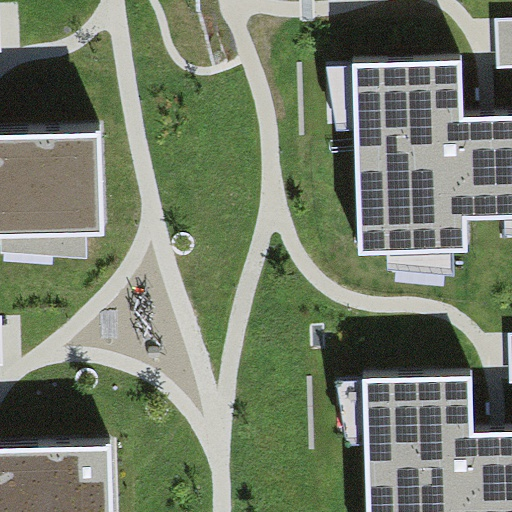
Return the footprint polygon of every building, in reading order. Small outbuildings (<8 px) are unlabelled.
[(511,109),(462,111),(460,55),(353,58),(359,247),(466,244),(465,210),(511,208),(511,109)] [(0,235),(2,236),(86,234),(102,233),(99,133),(0,136),(0,235)] [(86,234),(2,236),(3,251),(87,260),(86,234)] [(511,511),(511,422),(471,423),(470,368),(364,370),(367,511),(511,511)] [(0,511),(108,511),(105,443),(0,448),(0,511)]
